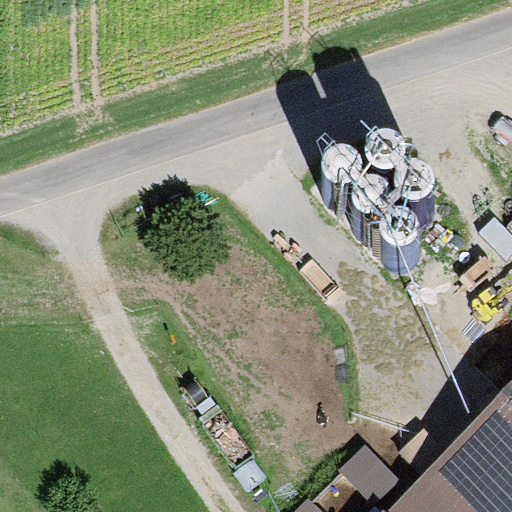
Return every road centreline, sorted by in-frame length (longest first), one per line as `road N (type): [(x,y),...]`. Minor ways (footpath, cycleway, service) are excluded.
road 1 (unclassified): [(0,192),(511,18)]
road 2 (unknown): [(26,183),(85,260),(169,413),(238,511)]
